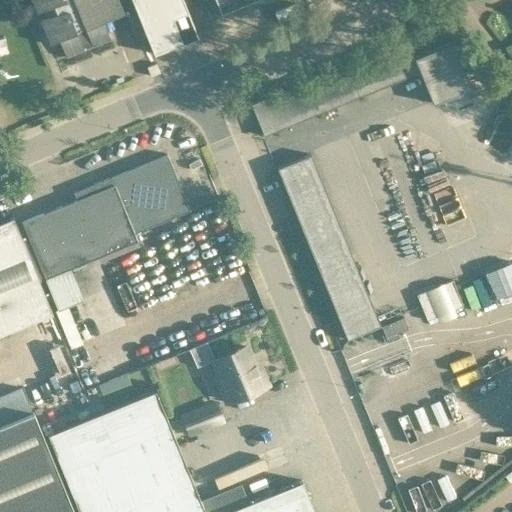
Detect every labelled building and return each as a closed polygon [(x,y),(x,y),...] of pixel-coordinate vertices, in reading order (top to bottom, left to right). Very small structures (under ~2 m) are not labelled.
[(59,39),(66,57),(84,50),(83,47),(91,44),(92,46),(110,39),(103,21),(124,12),(118,0),(30,0),(36,12),(53,5),(56,13),(39,20),(49,43),(59,39)] [(132,0),(154,53),(198,35),(183,0),(132,0)] [(214,0),(220,13),(253,0),(214,0)] [(298,3),(275,13),(278,21),(301,12),(298,3)] [(264,135),(282,127),(420,71),(433,103),(471,87),(452,41),(415,56),(408,39),(251,103),(264,135)] [(146,67),(150,76),(159,72),(156,63),(146,67)] [(21,221),(29,240),(44,278),(137,240),(134,233),(189,210),(166,153),(73,192),(76,199),(21,221)] [(310,154),(295,160),(277,167),(347,338),(380,325),(310,154)] [(12,216),(0,221),(0,333),(52,313),(12,216)] [(287,247),(275,250),(282,280),(294,277),(287,247)] [(511,261),(489,267),(496,294),(511,290),(511,261)] [(417,293),(427,319),(462,305),(452,279),(417,293)] [(303,289),(294,291),(301,319),(309,317),(303,289)] [(210,339),(192,346),(199,364),(217,357),(210,339)] [(246,346),(227,354),(214,359),(220,374),(217,376),(227,400),(262,386),(246,346)] [(314,511),(302,480),(283,487),(223,511),(204,511),(155,390),(47,434),(79,511),(314,511)] [(190,432),(222,419),(215,404),(184,417),(190,432)] [(32,410),(0,423),(0,511),(53,511),(71,505),(32,410)] [(242,483),(213,492),(218,506),(231,502),(232,507),(248,502),(242,483)]
